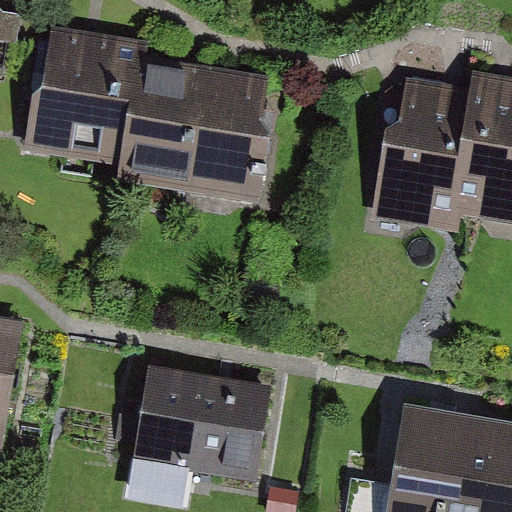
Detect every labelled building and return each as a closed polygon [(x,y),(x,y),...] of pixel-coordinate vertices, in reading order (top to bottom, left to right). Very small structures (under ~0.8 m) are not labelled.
[(0,71),(20,75),(30,11),(0,6),(0,71)] [(139,46),(43,32),(24,162),(112,174),(111,184),(268,206),(286,78),(137,57),(139,46)] [(483,95),(411,80),(379,232),(462,249),(467,224),(511,233),(511,71),(488,66),(483,95)] [(32,325),(0,320),(0,460),(9,462),(32,325)] [(282,394),(155,375),(141,472),(268,490),(282,394)] [(511,511),(511,425),(414,408),(394,511),(511,511)]
